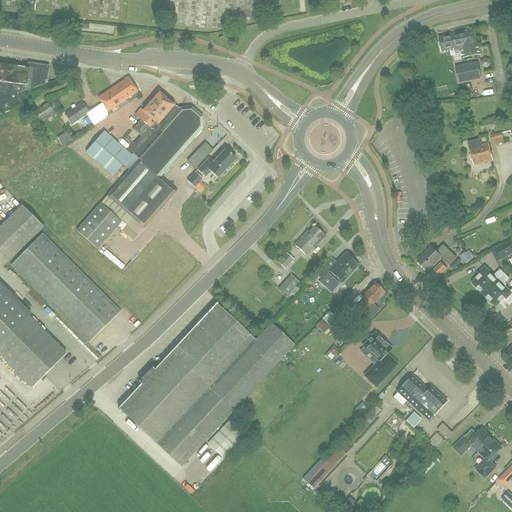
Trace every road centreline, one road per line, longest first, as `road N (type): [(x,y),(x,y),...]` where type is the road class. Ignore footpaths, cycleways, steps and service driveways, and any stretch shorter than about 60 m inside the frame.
road 1 (primary): [(287,193),(133,353),(0,465)]
road 2 (secondary): [(511,388),(400,279),(384,250),(372,195)]
road 3 (tertiary): [(241,74),(0,40)]
road 4 (primary): [(367,68),(417,25),(510,0)]
road 5 (residential): [(241,74),(271,33),(371,9)]
